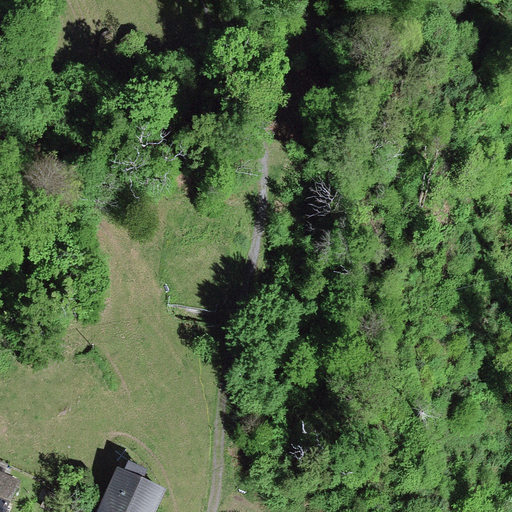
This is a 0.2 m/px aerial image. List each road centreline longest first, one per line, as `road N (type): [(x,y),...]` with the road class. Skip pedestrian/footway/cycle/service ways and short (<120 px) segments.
road 1 (motorway): [(511,132),(0,177)]
road 2 (motorway): [(0,296),(364,275),(511,257)]
